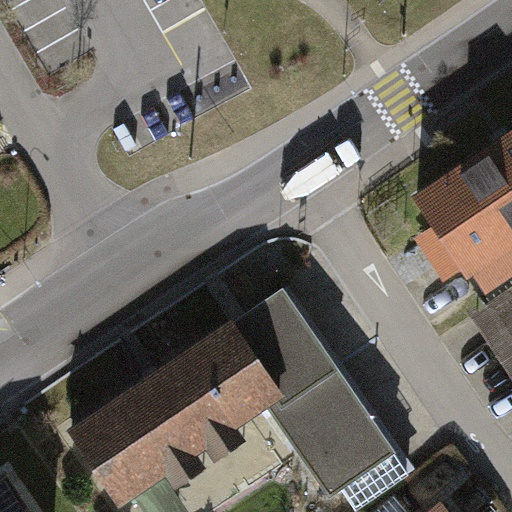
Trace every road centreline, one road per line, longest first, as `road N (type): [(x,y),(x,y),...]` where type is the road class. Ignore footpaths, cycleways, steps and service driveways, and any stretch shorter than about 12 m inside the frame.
road 1 (residential): [(300,170),(511,463)]
road 2 (unclassified): [(511,27),(300,170)]
road 3 (residential): [(125,273),(0,66)]
road 4 (unclassified): [(300,170),(125,273)]
road 5 (unclassified): [(125,273),(0,364)]
